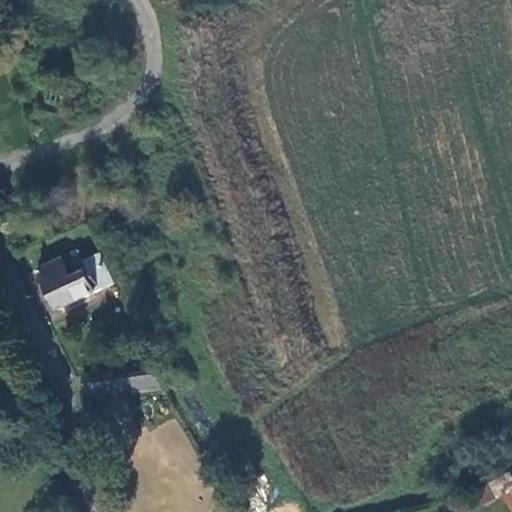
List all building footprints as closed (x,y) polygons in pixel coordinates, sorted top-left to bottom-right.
[(86,251),(67,260),(76,279),(94,270),(91,262),(86,251)] [(91,262),(94,270),(107,264),(104,256),(91,262)] [(43,271),(52,291),(76,279),(67,260),(43,271)] [(62,313),(118,289),(107,264),(94,270),(76,279),(52,291),(62,313)] [(83,381),(84,401),(118,397),(117,382),(116,378),(83,381)] [(157,379),(117,382),(118,397),(163,393),(157,379)] [(511,507),(511,479),(480,494),(482,498),(473,502),(477,509),(486,504),(489,509),(508,501),(511,507)]
